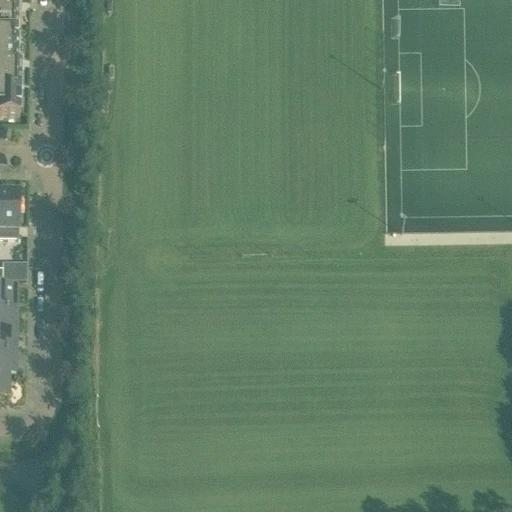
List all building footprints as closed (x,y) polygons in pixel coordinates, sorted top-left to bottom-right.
[(0,0),(0,118),(19,119),(20,58),(17,58),(17,15),(20,15),(21,1),(17,1),(17,0),(0,0)] [(0,194),(0,242),(18,243),(19,195),(0,194)] [(0,312),(16,313),(16,291),(11,291),(12,284),(2,284),(0,283),(0,312)] [(0,312),(0,334),(15,335),(15,313),(0,312)] [(0,355),(15,356),(15,335),(0,334),(0,355)] [(0,377),(8,378),(15,379),(15,356),(0,355),(0,377)]
